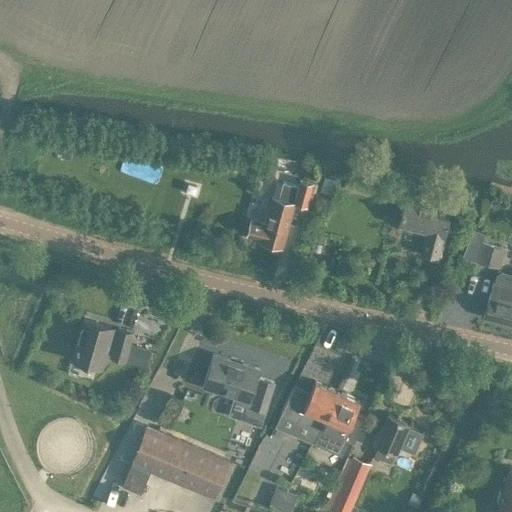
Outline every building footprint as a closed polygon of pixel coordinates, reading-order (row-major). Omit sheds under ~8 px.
[(226,170),(229,176),(235,177),(240,175),(242,169),(239,164),(233,162),(228,164),(226,170)] [(295,203),(308,206),(314,182),(301,179),(299,187),(283,183),(279,198),(273,197),(270,209),(269,208),(265,223),(251,220),(247,235),(261,239),(261,240),(283,246),(295,203)] [(405,199),(399,222),(430,230),(425,251),(441,255),(447,234),(448,235),(451,223),(430,217),(433,206),(405,199)] [(474,229),(463,257),(477,262),(477,261),(500,268),(505,250),(483,243),(485,234),(474,229)] [(497,275),(486,315),(511,321),(511,275),(501,272),(497,275)] [(73,358),(103,366),(114,328),(84,320),(73,358)] [(111,355),(126,359),(133,333),(119,329),(111,355)] [(147,369),(152,351),(131,345),(126,363),(147,369)] [(252,407),(266,410),(275,382),(258,377),(260,369),(214,354),(204,387),(250,402),(251,399),(254,401),(252,407)] [(297,385),(283,412),(320,429),(321,429),(338,391),(316,381),(312,391),(297,385)] [(347,441),(354,444),(365,419),(355,415),(361,400),(338,391),(321,429),(315,444),(340,455),(347,441)] [(379,445),(374,456),(392,464),(396,453),(397,453),(399,447),(415,453),(424,432),(408,426),(410,422),(389,413),(376,444),(379,445)] [(212,455),(158,431),(147,427),(135,457),(145,461),(199,485),(218,494),(231,463),(212,455)] [(330,511),(350,511),(370,465),(353,457),(330,511)] [(511,468),(510,467),(500,508),(511,511),(511,468)] [(257,492),(264,478),(252,472),(245,485),(257,492)] [(269,507),(280,511),(288,490),(277,487),(269,507)] [(291,511),(298,494),(288,490),(280,511),(283,511),(291,511)] [(413,493),(408,505),(414,508),(417,509),(420,503),(423,497),(420,496),(413,493)]
